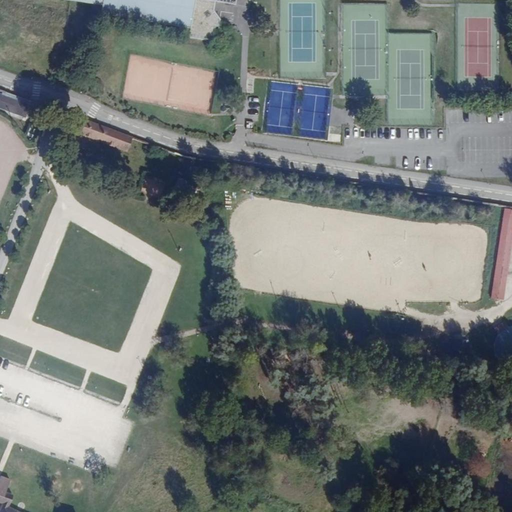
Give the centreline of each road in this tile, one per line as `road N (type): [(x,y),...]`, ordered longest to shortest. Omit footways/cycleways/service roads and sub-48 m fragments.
road 1 (residential): [(0,80),(188,147),(511,198)]
road 2 (track): [(511,299),(449,323),(230,319),(149,344),(117,420),(109,417)]
